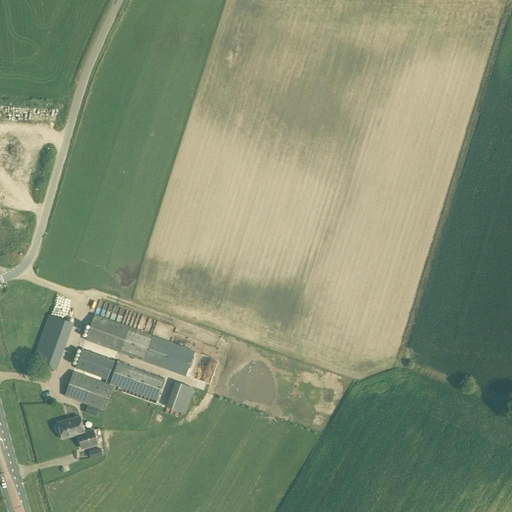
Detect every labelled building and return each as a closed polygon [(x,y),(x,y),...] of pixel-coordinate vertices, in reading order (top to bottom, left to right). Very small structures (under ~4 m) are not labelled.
[(162,368),(171,343),(152,336),(94,315),(85,340),(143,361),(162,368)] [(55,371),(60,355),(43,349),(48,334),(42,332),(32,362),(55,371)] [(117,363),(113,362),(114,360),(82,348),(75,368),(107,380),(106,382),(105,383),(73,372),(64,396),(104,411),(113,387),(109,385),(110,383),(157,400),(165,378),(118,361),(117,363)] [(184,414),(194,389),(175,382),(165,407),(184,414)] [(83,432),(79,416),(57,422),(61,438),(77,434),(81,448),(96,444),(92,429),(83,432)] [(89,451),(91,457),(104,454),(102,447),(89,451)]
